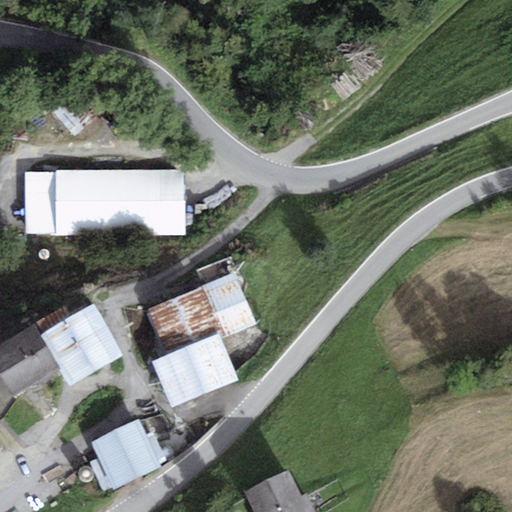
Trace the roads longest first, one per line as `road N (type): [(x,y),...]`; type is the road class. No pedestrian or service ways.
road 1 (tertiary): [(511,103),(340,175),(291,181),(248,165),(88,60),(0,34)]
road 2 (tertiary): [(128,511),(206,453),(398,242),(458,199),(511,177)]
road 3 (track): [(270,176),(466,0)]
